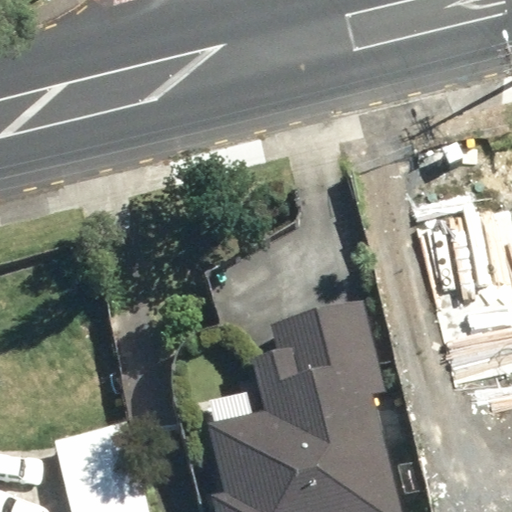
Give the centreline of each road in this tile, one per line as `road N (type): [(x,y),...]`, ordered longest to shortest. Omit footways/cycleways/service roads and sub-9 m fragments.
road 1 (secondary): [(295,48),(0,121)]
road 2 (secondary): [(504,0),(295,48)]
